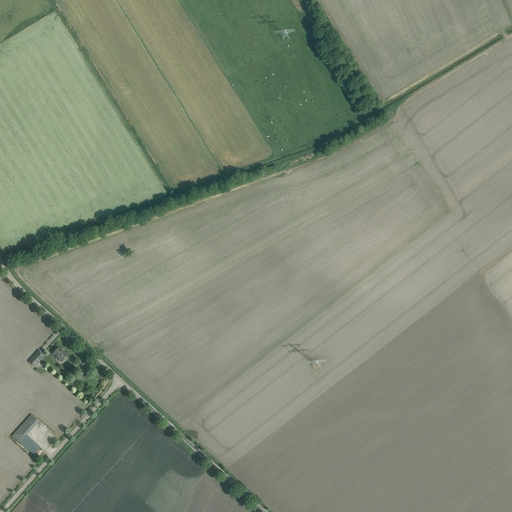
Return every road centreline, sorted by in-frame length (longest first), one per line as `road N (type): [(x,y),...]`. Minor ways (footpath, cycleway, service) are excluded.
road 1 (track): [(288,172),(386,123),(404,102),(511,35)]
road 2 (unclassified): [(265,511),(120,379)]
road 3 (unclassified): [(1,511),(120,379)]
road 4 (unclassified): [(120,379),(0,263)]
